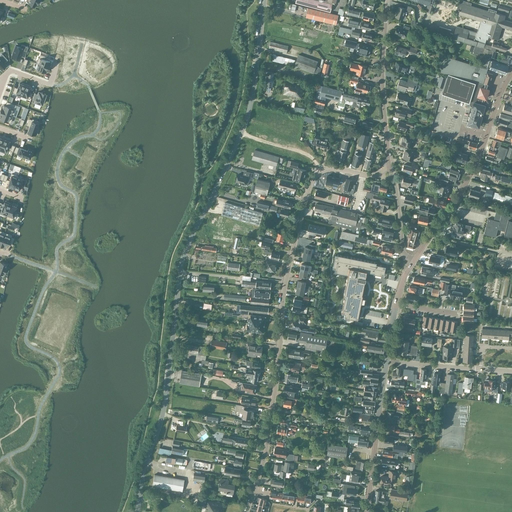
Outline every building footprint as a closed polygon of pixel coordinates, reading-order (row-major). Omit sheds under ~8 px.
[(330,12),(333,4),(318,0),(296,0),(295,3),(330,12)] [(375,9),(377,3),(373,2),(371,2),(371,0),(369,0),(369,1),(364,0),(363,0),(358,0),(364,8),(366,7),(371,8),(375,9)] [(414,0),(430,5),(427,12),(431,13),(435,0),(414,0)] [(439,26),(437,33),(453,38),(475,45),(484,48),(485,44),(486,39),(488,40),(489,37),(498,40),(502,27),(511,29),(511,22),(504,20),(506,16),(496,13),(497,11),(489,8),(488,11),(471,6),(472,3),(461,0),(459,0),(457,9),(460,10),(459,14),(479,20),(475,32),(456,26),(456,29),(455,29),(454,34),(450,33),(451,30),(439,26)] [(412,12),(413,9),(412,8),(412,7),(406,6),(405,9),(399,7),(396,17),(403,19),(405,12),(410,13),(411,12),(412,12)] [(336,25),(338,15),(308,8),(306,18),(336,25)] [(364,15),(359,14),(360,11),(349,8),(348,15),(373,21),(374,14),(364,12),(364,15)] [(370,30),(372,24),(350,19),(348,26),(359,28),(361,28),(370,30)] [(409,31),(410,28),(404,26),(403,29),(397,27),(395,34),(405,38),(407,31),(409,31)] [(373,35),(361,32),(340,27),(339,31),(350,34),(350,33),(352,33),(351,36),(359,38),(359,37),(362,38),(362,39),(371,41),(373,35)] [(60,41),(57,40),(58,38),(53,37),(53,38),(50,37),(49,40),(46,39),(43,47),(46,48),(45,51),(54,54),(56,49),(57,50),(60,41)] [(345,44),(345,46),(349,47),(349,45),(355,46),(355,49),(358,49),(357,53),(358,53),(357,54),(361,55),(362,54),(368,56),(371,47),(370,47),(359,44),(360,44),(356,43),(356,42),(346,40),(345,43),(345,44)] [(485,44),(484,48),(493,51),(495,51),(496,48),(506,51),(508,45),(507,45),(504,44),(497,42),(497,41),(496,41),(494,41),(492,46),(485,44)] [(286,53),(288,46),(271,42),(269,49),(286,53)] [(24,57),(28,47),(22,45),(21,47),(16,46),(11,58),(19,61),(21,56),(22,56),(22,55),(24,56),(24,57)] [(475,45),(473,54),(479,56),(478,59),(482,60),(480,65),(496,71),(496,72),(505,75),(508,66),(491,60),(491,57),(492,54),(493,51),(484,48),(475,45)] [(410,51),(407,50),(407,49),(398,46),(395,54),(404,57),(406,52),(411,54),(411,52),(416,54),(417,49),(411,47),(410,51)] [(294,66),(295,60),(272,54),(270,60),(294,66)] [(38,57),(36,63),(38,64),(49,68),(51,64),(49,63),(50,62),(45,60),(46,57),(40,55),(39,58),(38,57)] [(318,75),(320,68),(316,66),(318,62),(299,55),(295,66),(313,73),(318,75)] [(477,65),(476,66),(472,65),(445,56),(441,73),(447,75),(467,81),(468,79),(488,85),(489,86),(493,75),(487,73),(488,68),(480,66),(477,65)] [(511,65),(511,63),(511,56),(508,56),(507,59),(502,58),(501,61),(506,62),(506,63),(511,65)] [(416,65),(406,62),(405,65),(396,62),(394,69),(401,71),(408,73),(410,68),(415,70),(416,66),(416,65)] [(327,75),(329,64),(324,63),(321,74),(327,75)] [(358,65),(352,63),(350,70),(357,72),(356,74),(364,76),(367,66),(358,64),(358,65)] [(38,64),(36,69),(36,70),(40,72),(40,71),(46,73),(47,71),(48,72),(49,68),(38,64)] [(273,88),(274,73),(263,71),(263,77),(262,87),(265,87),(273,88)] [(467,81),(447,75),(442,93),(469,102),(469,103),(468,103),(467,103),(466,104),(466,105),(466,106),(466,107),(467,108),(468,108),(469,108),(470,108),(470,107),(471,107),(472,107),(472,109),(483,113),(485,105),(482,104),(482,103),(484,103),(485,100),(483,99),(484,98),(486,99),(489,90),(486,89),(488,85),(468,79),(467,81)] [(363,92),(367,93),(369,86),(358,83),(359,79),(351,77),(349,83),(352,84),(352,83),(357,84),(356,88),(354,93),(359,94),(360,91),(363,91),(363,92)] [(400,80),(397,88),(404,91),(405,88),(413,90),(415,91),(417,86),(420,87),(421,83),(418,82),(411,79),(408,79),(407,82),(400,80)] [(15,87),(13,93),(16,94),(15,95),(21,97),(22,95),(26,84),(22,83),(21,84),(20,83),(18,88),(15,87)] [(284,94),(301,98),(303,86),(286,83),(284,94)] [(26,84),(22,95),(27,97),(26,98),(27,98),(30,99),(32,93),(29,92),(31,87),(29,87),(29,86),(26,84)] [(361,98),(359,97),(359,96),(344,92),(323,86),(319,85),(314,103),(324,105),(326,100),(326,98),(340,101),(339,103),(338,103),(337,105),(339,105),(338,107),(344,109),(344,108),(346,103),(345,103),(346,99),(354,101),(353,106),(360,107),(361,108),(363,107),(364,106),(365,106),(365,104),(369,105),(371,99),(362,97),(361,98)] [(35,93),(32,99),(35,100),(35,103),(42,105),(44,100),(44,101),(46,97),(45,96),(46,94),(45,94),(45,93),(44,93),(44,94),(42,93),(43,93),(42,93),(41,92),(41,93),(38,92),(38,94),(35,93)] [(410,107),(412,100),(411,100),(411,98),(408,97),(408,96),(398,93),(396,101),(404,103),(403,106),(410,107)] [(0,111),(13,116),(16,117),(19,107),(16,105),(7,102),(6,106),(5,106),(5,105),(3,105),(3,107),(2,107),(3,107),(2,109),(1,108),(1,109),(0,111)] [(511,107),(511,106),(505,104),(503,111),(511,113),(511,107)] [(410,116),(411,110),(403,107),(402,110),(397,109),(395,116),(404,118),(405,115),(410,116)] [(481,120),(482,116),(481,116),(482,113),(483,113),(472,109),(470,117),(481,120)] [(0,119),(2,119),(1,120),(5,122),(5,121),(10,123),(13,116),(0,111),(0,112),(0,119)] [(511,116),(502,114),(501,114),(497,124),(511,128),(511,116)] [(361,120),(358,119),(356,118),(345,115),(344,122),(354,125),(355,121),(360,123),(360,126),(371,129),(373,123),(365,121),(365,120),(361,119),(361,120)] [(481,120),(470,117),(468,124),(479,127),(481,120)] [(29,119),(27,125),(30,126),(28,132),(36,135),(38,128),(36,128),(39,121),(32,119),(32,120),(29,119)] [(412,127),(414,122),(407,120),(406,123),(399,121),(397,128),(406,131),(408,126),(412,127)] [(495,136),(495,137),(510,141),(511,141),(511,140),(511,139),(511,131),(498,127),(498,128),(495,136)] [(347,150),(348,148),(352,135),(346,133),(337,160),(343,162),(347,149),(347,150)] [(361,134),(358,145),(366,147),(369,136),(361,134)] [(329,139),(316,136),(315,138),(314,139),(313,139),(312,144),(316,145),(316,146),(327,148),(329,140),(329,139)] [(414,144),(416,137),(410,136),(409,138),(403,137),(401,144),(412,147),(412,143),(414,144)] [(4,138),(0,147),(0,151),(5,153),(10,140),(5,139),(4,138)] [(494,140),(492,147),(496,148),(499,149),(506,152),(508,149),(507,148),(500,146),(502,143),(494,140)] [(476,150),(477,144),(470,141),(469,145),(465,144),(464,146),(476,150)] [(373,158),(376,148),(377,144),(370,143),(366,156),(368,157),(367,158),(366,158),(367,158),(365,157),(365,160),(366,160),(364,167),(369,169),(371,160),(372,158),(373,158)] [(490,146),(488,152),(494,155),(497,156),(496,157),(497,157),(501,159),(504,159),(505,156),(511,158),(511,147),(509,147),(508,149),(506,152),(499,149),(492,147),(490,146)] [(16,147),(14,153),(30,159),(33,150),(28,149),(28,151),(19,147),(19,148),(16,147)] [(465,163),(467,155),(461,153),(462,149),(454,147),(452,154),(456,155),(454,160),(465,163)] [(255,150),(252,160),(269,165),(268,168),(275,171),(277,167),(279,157),(255,150)] [(416,158),(418,151),(412,150),(411,152),(405,151),(403,158),(413,161),(414,157),(416,158)] [(361,155),(355,154),(352,164),(359,166),(361,155)] [(245,158),(243,165),(260,170),(262,163),(245,158)] [(291,161),(290,166),(296,168),(295,171),(298,171),(297,176),(294,175),(293,181),(300,182),(300,180),(303,181),(306,170),(298,168),(299,163),(291,161)] [(417,171),(419,165),(412,164),(411,166),(404,164),(402,172),(412,174),(413,170),(417,171)] [(460,177),(462,171),(458,169),(451,167),(449,173),(454,175),(460,177)] [(235,181),(235,182),(245,185),(248,185),(249,180),(252,180),(254,173),(244,171),(243,175),(237,174),(236,176),(235,181)] [(492,174),(480,171),(479,175),(482,176),(481,179),(488,181),(489,178),(491,178),(492,174)] [(12,174),(7,186),(10,187),(11,188),(13,189),(17,177),(18,177),(18,176),(12,174)] [(339,179),(327,176),(325,184),(337,187),(339,179)] [(17,177),(13,189),(15,189),(17,190),(19,191),(21,185),(24,186),(26,180),(18,177),(17,177)] [(353,183),(354,179),(347,177),(345,187),(351,188),(350,191),(354,192),(356,184),(353,183)] [(418,181),(404,177),(402,183),(410,185),(411,184),(417,185),(416,188),(418,189),(420,179),(418,179),(418,181)] [(258,179),(254,191),(267,194),(270,182),(258,179)] [(295,191),(297,185),(280,181),(278,187),(295,191)] [(448,196),(450,188),(444,186),(444,185),(445,183),(439,181),(437,189),(441,190),(440,194),(448,196)] [(386,192),(387,187),(375,184),(374,188),(372,187),(371,192),(378,193),(379,191),(379,190),(386,192)] [(511,197),(493,192),(493,191),(487,189),(486,190),(481,189),(480,192),(471,189),(469,196),(478,199),(479,195),(485,197),(485,196),(491,197),(490,200),(511,205),(511,197)] [(324,194),(322,193),(316,191),(314,198),(323,200),(324,197),(327,198),(328,194),(324,192),(324,194)] [(388,207),(390,201),(384,199),(384,198),(377,196),(377,195),(369,193),(368,198),(373,199),(373,200),(380,202),(379,205),(381,205),(379,210),(386,212),(387,207),(388,207)] [(339,195),(337,203),(347,205),(349,198),(339,195)] [(445,208),(446,203),(446,202),(429,197),(428,201),(428,203),(436,205),(445,208)] [(292,204),(292,203),(278,199),(276,205),(290,208),(291,207),(291,208),(292,207),(293,205),(292,204)] [(258,201),(256,207),(268,210),(269,204),(258,201)] [(2,209),(0,213),(7,216),(11,204),(7,202),(7,203),(4,203),(4,204),(2,209)] [(263,213),(225,203),(222,215),(259,226),(263,213)] [(11,204),(7,216),(16,219),(18,213),(15,212),(17,206),(13,204),(13,205),(11,204)] [(324,206),(316,204),(314,211),(331,215),(329,224),(359,231),(363,215),(350,211),(324,205),(324,206)] [(271,205),(270,212),(276,213),(276,212),(280,213),(280,216),(280,217),(283,218),(284,217),(284,216),(287,217),(289,211),(285,210),(285,209),(282,208),(281,210),(277,209),(278,207),(271,205)] [(422,206),(420,205),(419,210),(420,210),(419,213),(429,215),(429,214),(435,215),(435,211),(434,210),(435,208),(422,205),(422,206)] [(511,216),(496,212),(494,220),(488,218),(484,234),(496,237),(498,230),(504,232),(504,235),(505,235),(504,236),(511,238),(511,216)] [(427,224),(429,217),(420,215),(418,222),(427,224)] [(393,221),(379,218),(378,224),(392,227),(393,227),(393,226),(394,225),(393,224),(393,223),(393,221)] [(469,232),(471,226),(463,224),(456,222),(455,228),(454,228),(453,233),(455,233),(455,237),(459,237),(459,234),(462,235),(463,230),(469,232)] [(410,228),(405,245),(407,246),(407,245),(414,247),(414,248),(415,248),(416,244),(417,241),(420,231),(416,230),(416,229),(418,229),(418,226),(417,226),(417,225),(410,223),(408,223),(407,226),(409,227),(411,227),(410,228)] [(323,236),(325,229),(310,225),(309,231),(308,233),(309,234),(308,238),(313,239),(314,234),(323,236)] [(383,230),(378,229),(378,228),(374,228),(372,234),(376,235),(377,233),(382,234),(381,239),(384,240),(384,241),(385,241),(387,240),(391,241),(393,240),(393,239),(392,238),(394,231),(389,230),(384,229),(383,229),(383,230)] [(275,232),(272,231),(271,234),(275,235),(275,236),(278,237),(277,240),(283,241),(284,234),(279,233),(279,232),(276,232),(275,232)] [(343,231),(341,238),(354,241),(355,236),(356,234),(343,231)] [(5,233),(0,246),(2,246),(2,247),(3,247),(3,246),(5,247),(7,247),(8,246),(9,243),(12,244),(14,238),(11,237),(12,235),(5,233)] [(340,241),(338,246),(352,249),(353,244),(340,241)] [(305,247),(304,253),(311,255),(311,254),(313,255),(317,256),(321,256),(321,253),(314,252),(316,246),(309,244),(308,247),(305,247)] [(392,255),(393,248),(383,246),(381,253),(392,255)] [(458,247),(451,246),(450,248),(447,247),(445,253),(457,256),(457,255),(458,255),(459,252),(461,252),(462,247),(458,246),(458,247)] [(265,247),(264,250),(265,251),(265,254),(271,255),(271,258),(278,260),(280,254),(267,251),(268,251),(269,248),(265,247)] [(377,263),(336,255),(333,269),(336,270),(336,272),(349,275),(349,278),(348,277),(344,295),(346,296),(345,298),(342,312),(345,313),(345,317),(351,318),(358,319),(361,304),(360,304),(361,299),(362,299),(363,295),(363,294),(365,281),(365,278),(366,278),(367,272),(374,273),(374,274),(381,275),(383,266),(386,267),(386,266),(377,265),(377,263)] [(439,265),(440,258),(430,256),(430,259),(429,260),(429,261),(429,262),(429,263),(439,265)] [(275,272),(277,264),(267,261),(265,270),(275,272)] [(239,271),(240,264),(228,262),(227,269),(239,271)] [(311,266),(302,264),(301,270),(308,271),(310,272),(314,272),(317,273),(317,270),(311,269),(311,266)] [(433,277),(434,269),(422,267),(421,274),(433,277)] [(310,272),(308,271),(301,270),(299,276),(307,277),(307,278),(310,278),(310,275),(310,274),(315,275),(315,273),(314,272),(310,272)] [(424,279),(415,277),(413,283),(421,284),(421,285),(424,285),(424,282),(432,284),(432,280),(424,278),(424,279)] [(260,282),(257,281),(243,279),(242,286),(256,288),(256,287),(259,287),(259,288),(271,289),(271,283),(260,281),(260,282)] [(310,290),(311,287),(308,286),(305,286),(306,282),(298,281),(297,287),(310,290)] [(408,288),(408,290),(408,291),(409,291),(422,294),(423,288),(414,286),(410,286),(409,288),(408,288)] [(433,288),(431,295),(438,297),(439,290),(433,288)] [(451,288),(450,297),(463,300),(464,291),(451,288)] [(270,293),(270,292),(260,291),(261,290),(252,289),(251,296),(270,298),(270,297),(271,296),(271,293),(270,293)] [(425,304),(425,301),(422,300),(422,299),(419,298),(419,297),(407,295),(406,300),(418,302),(418,303),(425,304)] [(294,305),(308,307),(308,305),(301,303),(302,300),(295,299),(294,305)] [(240,311),(240,314),(248,315),(249,312),(268,314),(269,308),(241,305),(240,311)] [(307,310),(308,307),(294,305),(293,311),(300,312),(300,313),(303,313),(303,309),(307,310)] [(248,323),(265,325),(266,317),(251,315),(250,317),(250,320),(248,319),(248,323)] [(306,323),(307,318),(300,316),(299,319),(296,318),(296,321),(293,320),(292,328),(301,329),(300,331),(315,334),(316,331),(314,330),(314,329),(310,328),(308,329),(302,328),(303,323),(306,323)] [(263,333),(265,325),(248,323),(247,331),(263,333)] [(377,340),(378,333),(376,332),(376,331),(366,329),(363,328),(362,333),(365,334),(365,337),(363,339),(361,338),(361,342),(369,343),(369,338),(377,340)] [(489,338),(490,329),(482,328),(482,338),(489,338)] [(300,334),(297,334),(297,333),(289,331),(288,339),(296,340),(296,341),(306,343),(306,347),(310,348),(310,350),(323,352),(329,353),(332,339),(331,339),(327,338),(311,335),(312,334),(301,332),(300,334)] [(432,346),(433,338),(422,337),(421,344),(432,346)] [(225,350),(227,343),(211,340),(210,347),(225,350)] [(415,346),(411,345),(408,345),(409,341),(401,340),(400,346),(415,349),(415,346)] [(249,342),(248,346),(250,346),(248,355),(256,357),(256,354),(261,355),(262,347),(256,346),(256,343),(249,342)] [(385,346),(369,343),(361,342),(360,347),(366,348),(369,348),(368,351),(383,354),(385,346)] [(186,344),(185,351),(197,354),(196,358),(205,360),(208,348),(200,346),(199,347),(186,344)] [(415,349),(400,346),(399,353),(404,353),(404,354),(406,355),(406,354),(412,355),(413,352),(417,352),(418,346),(415,346),(415,349)] [(452,358),(453,348),(443,347),(443,358),(452,358)] [(305,351),(293,349),(293,351),(290,350),(289,357),(303,359),(304,354),(309,355),(310,351),(305,351)] [(360,359),(359,363),(362,364),(370,365),(369,368),(377,369),(378,363),(370,362),(363,360),(360,359)] [(305,369),(306,362),(295,361),(294,364),(290,363),(289,371),(299,372),(299,368),(305,369)] [(400,373),(401,368),(397,368),(396,372),(393,371),(392,379),(402,380),(402,376),(401,375),(401,373),(400,373)] [(367,378),(371,379),(378,380),(379,375),(372,374),(373,371),(357,369),(357,373),(361,373),(364,374),(364,377),(367,378)] [(404,369),(403,375),(408,376),(407,380),(413,380),(413,381),(416,382),(417,379),(416,379),(417,375),(413,374),(414,370),(404,369)] [(428,381),(428,377),(429,374),(426,374),(427,370),(421,369),(420,379),(417,379),(415,389),(420,390),(420,388),(421,384),(424,385),(425,381),(428,381)] [(182,371),(180,383),(199,386),(201,377),(207,378),(208,375),(201,373),(201,374),(200,374),(198,373),(182,371)] [(285,373),(284,381),(290,382),(290,380),(297,382),(298,376),(297,375),(285,373)] [(432,379),(431,384),(435,385),(435,384),(439,384),(441,373),(440,373),(435,373),(434,379),(432,379)] [(454,375),(447,374),(445,389),(440,388),(439,393),(442,393),(442,396),(445,397),(446,393),(452,394),(453,384),(456,384),(456,380),(454,380),(454,375)] [(473,382),(473,378),(465,377),(465,383),(459,383),(458,393),(462,394),(463,387),(471,388),(471,382),(473,382)] [(484,391),(494,392),(497,392),(498,387),(495,387),(495,381),(494,380),(492,379),(492,380),(489,380),(489,381),(485,380),(484,391)] [(243,382),(242,382),(238,382),(237,386),(240,386),(239,390),(241,391),(242,390),(241,390),(241,389),(247,390),(247,392),(255,394),(257,385),(243,382)] [(285,385),(284,391),(291,393),(290,398),(294,398),(297,399),(298,399),(298,396),(296,395),(297,391),(300,391),(300,388),(285,385)] [(406,406),(407,399),(406,399),(406,397),(393,395),(392,401),(400,402),(399,405),(406,406)] [(255,405),(256,399),(242,397),(241,403),(255,405)] [(374,414),(375,402),(363,400),(363,406),(367,406),(366,413),(374,414)] [(323,410),(324,404),(313,403),(313,401),(310,401),(309,406),(315,407),(315,410),(320,411),(321,410),(323,410)] [(253,419),(255,411),(248,410),(248,406),(242,405),(237,404),(236,410),(240,411),(240,413),(242,413),(241,417),(253,419)] [(400,423),(401,415),(394,414),(394,413),(388,412),(386,422),(393,423),(393,422),(400,423)] [(372,423),(373,418),(370,418),(370,415),(360,413),(359,418),(362,418),(361,421),(372,423)] [(218,423),(219,416),(208,414),(207,421),(218,423)] [(250,427),(251,421),(239,419),(238,423),(242,424),(242,426),(250,427)] [(399,432),(399,431),(400,429),(398,429),(398,426),(395,425),(386,424),(386,430),(394,432),(394,431),(399,432)] [(185,434),(186,427),(176,425),(175,432),(185,434)] [(279,428),(278,433),(282,433),(282,434),(286,435),(286,432),(292,433),(292,430),(296,431),(296,428),(287,426),(287,428),(284,428),(285,427),(283,427),(283,428),(279,428)] [(370,435),(371,430),(361,428),(361,427),(355,426),(354,430),(360,431),(360,433),(370,435)] [(368,448),(370,439),(359,437),(349,435),(348,442),(358,443),(357,446),(357,447),(363,448),(368,448)] [(233,437),(223,436),(222,442),(232,443),(233,442),(236,442),(236,444),(247,446),(248,440),(237,438),(237,437),(233,437)] [(348,447),(332,445),(329,444),(327,455),(346,458),(348,447)] [(188,449),(173,446),(172,450),(165,449),(164,455),(171,456),(171,453),(186,456),(188,449)] [(293,461),(295,455),(289,454),(290,451),(280,450),(273,448),(272,456),(279,457),(285,458),(285,460),(293,461)] [(243,458),(244,452),(228,449),(227,453),(236,455),(235,457),(243,458)] [(186,465),(187,460),(186,459),(183,459),(175,457),(166,456),(165,462),(174,463),(182,464),(186,465)] [(241,466),(243,460),(230,458),(229,460),(230,461),(230,462),(234,463),(234,465),(241,466)] [(391,460),(390,460),(383,459),(382,464),(387,465),(390,466),(389,468),(394,469),(395,467),(395,465),(396,464),(400,464),(400,461),(393,460),(391,460)] [(210,464),(194,461),(193,467),(214,471),(215,463),(210,462),(210,464)] [(275,464),(274,470),(275,471),(274,473),(280,474),(280,477),(286,477),(287,471),(293,472),(294,463),(285,461),(284,466),(284,465),(283,464),(281,465),(275,464)] [(365,470),(366,470),(367,463),(359,462),(359,461),(357,461),(356,469),(360,470),(365,470)] [(240,476),(241,470),(226,467),(225,475),(233,476),(234,475),(240,476)] [(360,480),(361,473),(351,471),(350,475),(347,475),(347,474),(341,473),(341,478),(346,479),(346,481),(360,483),(361,482),(361,481),(360,480)] [(382,476),(381,484),(391,486),(392,480),(395,481),(396,472),(390,471),(389,477),(382,476)] [(204,482),(205,476),(194,474),(193,480),(204,482)] [(152,486),(175,490),(177,478),(154,475),(152,486)] [(221,479),(219,489),(223,490),(225,490),(225,492),(227,493),(227,495),(233,496),(233,494),(235,486),(228,484),(229,481),(228,480),(228,478),(224,477),(223,480),(221,479)] [(177,478),(175,490),(182,491),(184,480),(177,478)] [(280,489),(281,487),(284,487),(285,481),(272,479),(271,485),(276,486),(275,488),(280,489)] [(344,484),(342,494),(346,494),(347,494),(356,495),(357,489),(354,489),(355,486),(344,484)] [(406,500),(408,492),(392,489),(390,498),(406,500)] [(376,490),(375,496),(374,502),(382,503),(382,504),(388,505),(388,501),(384,501),(385,497),(382,497),(383,491),(376,490)] [(296,500),(297,493),(295,493),(295,495),(288,494),(288,500),(294,501),(294,500),(296,500)] [(305,502),(306,496),(298,495),(299,493),(297,493),(296,500),(297,501),(305,502)] [(258,505),(265,507),(267,500),(260,498),(258,505)] [(347,499),(346,503),(352,504),(352,507),(360,508),(360,503),(354,502),(354,500),(347,499)] [(222,511),(224,503),(207,501),(205,511),(222,511)]
